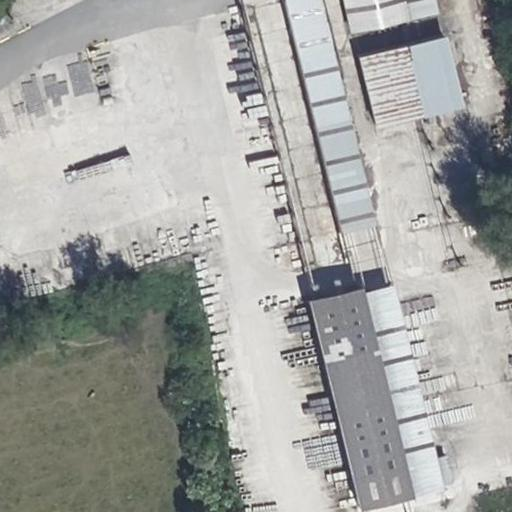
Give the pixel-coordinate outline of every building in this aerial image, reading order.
[(312,0),(278,0),(325,227),(357,220),(312,0)] [(393,0),(337,0),(349,45),(401,32),(393,0)] [(412,73),(360,88),(374,142),(426,128),(412,73)] [(388,303),(365,308),(403,500),(426,495),(388,303)] [(319,317),(357,509),(403,500),(365,308),(319,317)]
